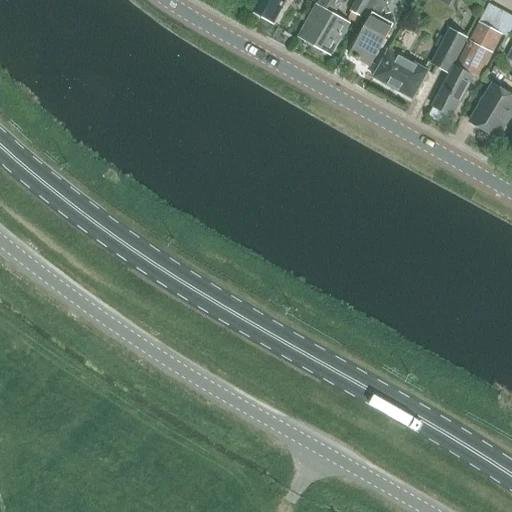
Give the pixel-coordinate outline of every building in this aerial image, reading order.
[(258,0),(252,12),(273,24),(286,0),(258,0)] [(335,16),(343,0),(320,0),(317,5),(299,37),(331,55),(349,24),(335,16)] [(371,0),(362,17),(368,21),(349,55),(370,67),(391,29),(378,22),(388,2),(384,0),(371,0)] [(355,0),(350,11),(362,17),(371,0),(355,0)] [(502,35),(479,23),(456,66),(454,65),(432,106),(452,117),(474,76),(479,79),(502,35)] [(450,29),(431,65),(449,75),(454,65),(468,39),(450,29)] [(373,78),(413,99),(428,72),(389,50),(373,78)] [(470,122),(497,139),(511,113),(511,96),(493,84),(470,122)]
